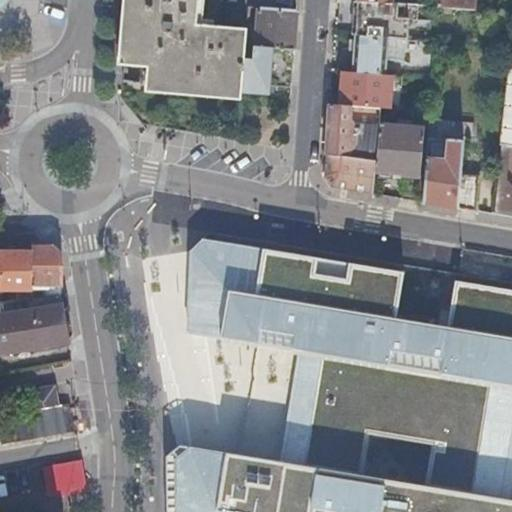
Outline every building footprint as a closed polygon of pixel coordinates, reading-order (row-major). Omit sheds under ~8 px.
[(128,0),(129,2),(124,56),(141,58),(139,83),(224,90),(224,96),(241,98),(241,92),(241,91),(244,56),(247,27),(197,23),(199,0),(128,0)] [(438,0),(438,7),(475,10),(475,0),(438,0)] [(392,3),(357,1),(355,35),(404,39),(408,39),(409,19),(417,20),(418,5),(401,4),(392,3)] [(293,47),(296,8),(258,6),(256,44),(293,47)] [(404,39),(355,35),(352,71),(385,73),(386,59),(402,60),(404,39)] [(244,56),(241,91),(269,93),(270,84),(290,86),(290,85),(293,47),(256,44),(253,43),(252,57),(244,56)] [(511,59),(508,59),(500,143),(511,144),(511,59)] [(352,71),(349,71),(348,91),(347,105),(380,108),(391,109),(394,73),(385,73),(352,71)] [(340,91),(339,105),(347,105),(348,91),(340,91)] [(339,105),(330,104),(325,174),(332,186),(372,193),(374,170),(378,125),(380,108),(347,105),(339,105)] [(378,125),(374,170),(399,172),(399,175),(418,177),(422,129),(410,128),(411,120),(398,119),(397,127),(378,125)] [(460,207),(475,210),(478,176),(461,174),(464,140),(449,139),(446,160),(426,159),(423,201),(460,207)] [(511,144),(500,143),(494,194),(511,195),(511,144)] [(511,195),(494,194),(493,213),(511,215),(511,195)] [(58,264),(59,251),(53,245),(31,245),(31,250),(32,288),(32,297),(61,294),(61,266),(58,264)] [(511,290),(454,281),(449,326),(394,317),(402,274),(263,249),(258,295),(228,290),(221,336),(296,348),(493,381),(511,384),(511,290)] [(10,253),(1,253),(2,288),(32,288),(31,250),(10,250),(10,253)] [(65,293),(61,294),(32,297),(28,298),(29,309),(0,314),(0,352),(68,342),(63,315),(69,314),(65,293)] [(28,298),(2,301),(0,301),(0,314),(29,309),(28,298)] [(493,381),(296,348),(279,461),(189,445),(176,461),(175,511),(511,511),(511,499),(473,495),(493,381)] [(106,397),(95,351),(83,354),(94,400),(106,397)] [(29,410),(57,404),(53,383),(25,388),(29,410)] [(0,442),(74,429),(68,402),(57,404),(29,410),(0,414),(0,442)] [(87,488),(81,459),(41,466),(45,489),(53,495),(87,488)]
